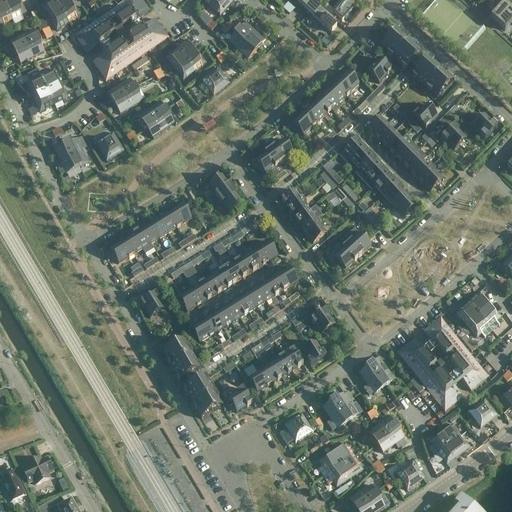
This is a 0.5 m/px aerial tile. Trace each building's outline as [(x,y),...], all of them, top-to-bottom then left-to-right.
[(20,0),(17,0),(5,6),(14,25),(23,21),(21,16),(27,13),(20,0)] [(52,0),(50,0),(40,7),(48,19),(60,11),(52,0)] [(70,0),(52,0),(60,11),(72,3),(70,0)] [(141,0),(127,0),(126,1),(139,19),(150,12),(141,0)] [(207,0),(204,3),(205,4),(219,16),(220,17),(234,1),(232,0),(207,0)] [(293,0),(304,9),(312,1),(311,0),(293,0)] [(349,0),(345,0),(332,14),(342,22),(356,6),(349,0)] [(490,19),(497,25),(511,9),(500,0),(498,0),(494,6),(498,10),(490,19)] [(139,19),(126,1),(116,8),(128,25),(138,19),(139,19)] [(337,23),(312,1),(304,9),(331,34),(336,28),(334,27),(337,23)] [(72,3),(60,11),(68,23),(80,15),(72,3)] [(5,6),(0,8),(0,26),(12,21),(14,25),(5,6)] [(106,6),(99,9),(102,15),(109,12),(106,6)] [(116,8),(105,15),(118,33),(128,25),(116,8)] [(511,8),(497,25),(504,31),(511,22),(511,8)] [(60,11),(48,19),(56,31),(68,23),(60,11)] [(105,15),(95,22),(107,40),(118,33),(105,15)] [(93,64),(105,82),(168,39),(155,20),(144,28),(145,29),(104,57),(104,56),(93,64)] [(95,22),(84,30),(97,48),(98,48),(97,47),(107,40),(95,22)] [(220,30),(225,35),(233,27),(228,22),(220,30)] [(245,25),(235,35),(243,42),(245,41),(248,44),(250,42),(258,49),(264,42),(265,42),(245,24),(245,25)] [(406,71),(422,53),(396,29),(379,48),(406,71)] [(10,42),(16,55),(25,51),(24,48),(29,46),(27,44),(37,40),(33,31),(33,30),(9,42),(9,43),(10,42)] [(78,34),(74,37),(87,55),(97,48),(84,30),(82,31),(78,34)] [(243,42),(235,35),(229,42),(228,43),(248,61),(249,60),(248,60),(258,49),(250,42),(248,44),(245,41),(243,42)] [(25,51),(16,55),(20,64),(20,65),(44,53),(44,52),(43,52),(37,40),(27,44),(29,46),(24,48),(25,51)] [(188,41),(176,50),(185,61),(197,52),(188,41)] [(176,50),(165,58),(174,70),(185,61),(176,50)] [(206,64),(197,52),(185,61),(194,73),(206,64)] [(148,62),(145,58),(132,67),(135,72),(148,62)] [(428,59),(412,77),(438,101),(455,82),(428,59)] [(379,83),(391,71),(378,60),(367,72),(379,83)] [(185,61),(174,70),(183,81),(194,73),(185,61)] [(217,68),(200,81),(201,82),(213,97),(213,98),(230,85),(217,68)] [(54,70),(40,77),(47,91),(61,84),(54,70)] [(346,74),(334,85),(346,97),(358,86),(346,74)] [(25,84),(32,99),(47,91),(40,77),(25,84)] [(107,93),(107,94),(115,106),(124,101),(123,99),(127,96),(125,94),(135,89),(130,81),(130,80),(107,93)] [(61,84),(47,91),(54,106),(68,99),(61,84)] [(346,97),(334,85),(327,92),(338,104),(346,97)] [(377,97),(384,90),(380,87),(373,93),(377,97)] [(124,101),(115,106),(120,114),(119,114),(120,115),(143,102),(142,101),(135,89),(125,94),(127,96),(123,99),(124,101)] [(47,91),(32,99),(40,113),(54,106),(47,91)] [(338,104),(327,92),(319,98),(331,111),(334,114),(342,107),(338,104)] [(369,105),(377,97),(373,93),(365,101),(369,105)] [(331,111),(319,98),(312,105),(323,118),(331,111)] [(137,117),(138,118),(146,130),(155,124),(154,122),(158,119),(156,117),(165,111),(160,103),(159,102),(137,117)] [(323,118),(312,105),(304,112),(316,125),(323,118)] [(425,130),(437,118),(425,106),(413,118),(425,130)] [(401,111),(397,107),(393,110),(398,115),(401,111)] [(459,112),(454,107),(449,112),(454,117),(459,112)] [(352,114),(356,118),(361,113),(357,109),(352,114)] [(155,124),(146,130),(152,138),(151,138),(152,139),(174,124),(173,123),(165,111),(156,117),(158,119),(154,122),(155,124)] [(402,119),(406,116),(401,111),(398,115),(402,119)] [(304,112),(293,123),(304,136),(316,125),(304,112)] [(449,122),(454,117),(449,112),(444,118),(439,123),(444,128),(449,123),(449,122)] [(99,125),(105,121),(101,115),(95,119),(99,125)] [(485,140),(497,128),(485,116),(473,129),(485,140)] [(368,129),(375,137),(387,125),(380,117),(368,129)] [(346,127),(351,123),(347,119),(342,123),(346,127)] [(416,126),(411,121),(407,125),(412,129),(416,126)] [(341,132),(346,127),(342,123),(338,128),(341,132)] [(387,125),(375,137),(382,144),(395,132),(387,125)] [(420,130),(416,126),(412,129),(416,134),(420,130)] [(453,151),(465,138),(453,127),(441,139),(453,151)] [(395,132),(382,144),(390,152),(402,140),(395,132)] [(331,141),(335,137),(332,133),(327,137),(331,141)] [(95,145),(106,163),(124,152),(113,134),(112,134),(112,135),(96,144),(95,145)] [(430,140),(426,136),(422,139),(426,144),(430,140)] [(323,147),(331,141),(327,137),(320,143),(323,147)] [(76,141),(63,147),(68,157),(70,156),(72,160),(75,158),(79,168),(88,164),(89,164),(82,150),(87,148),(82,138),(77,141),(77,140),(76,140),(76,141)] [(402,140),(390,152),(397,159),(409,147),(402,140)] [(435,145),(430,140),(426,144),(431,148),(435,145)] [(351,161),(364,150),(355,141),(339,156),(347,165),(351,161)] [(282,142),(269,151),(279,165),(292,155),(282,142)] [(55,151),(54,151),(61,165),(56,167),(60,176),(65,174),(66,175),(67,175),(66,174),(79,168),(75,158),(72,160),(70,156),(68,157),(63,147),(55,151)] [(409,147),(397,159),(404,166),(416,154),(409,147)] [(447,153),(442,148),(438,152),(443,156),(447,153)] [(364,150),(351,161),(360,170),(372,159),(364,150)] [(266,175),(279,165),(269,151),(256,161),(266,175)] [(411,173),(423,161),(426,158),(419,151),(416,154),(404,166),(411,173)] [(453,159),(447,153),(443,156),(449,163),(453,159)] [(364,183),(380,168),(372,159),(360,170),(355,174),(364,183)] [(423,161),(411,173),(418,181),(430,169),(423,161)] [(295,170),(292,166),(284,172),(287,176),(295,170)] [(376,188),(388,177),(380,168),(364,183),(372,192),(376,188)] [(442,180),(430,169),(418,181),(430,192),(442,180)] [(332,179),(336,175),(331,170),(327,173),(332,179)] [(280,182),(287,176),(284,172),(277,178),(280,182)] [(330,180),(325,175),(321,179),(326,184),(330,180)] [(341,181),(336,175),(332,179),(337,184),(341,181)] [(209,187),(218,200),(232,190),(222,177),(209,187)] [(388,177),(376,188),(384,197),(396,185),(388,177)] [(335,186),(330,180),(326,184),(331,190),(335,186)] [(396,185),(384,197),(392,206),(405,194),(396,185)] [(352,193),(347,187),(343,191),(348,197),(352,193)] [(242,203),(232,190),(218,200),(228,213),(242,203)] [(281,201),(288,212),(302,201),(295,191),(281,201)] [(346,199),(341,193),(337,196),(343,202),(346,199)] [(357,199),(352,193),(348,197),(353,202),(357,199)] [(333,194),(328,197),(333,206),(339,203),(333,194)] [(405,194),(392,206),(403,218),(415,206),(405,194)] [(353,206),(346,199),(343,202),(349,209),(353,206)] [(302,201),(288,212),(296,221),(309,211),(302,201)] [(201,214),(196,205),(191,208),(197,217),(201,214)] [(368,211),(363,205),(359,209),(365,214),(368,211)] [(181,206),(168,214),(177,229),(190,220),(181,206)] [(309,211),(296,221),(303,231),(317,221),(309,211)] [(373,216),(368,211),(365,214),(370,220),(373,216)] [(177,229),(168,214),(159,220),(168,234),(177,229)] [(206,222),(201,214),(197,217),(201,224),(206,222)] [(168,234),(159,220),(150,225),(159,240),(168,234)] [(317,221),(303,231),(312,244),(326,234),(317,221)] [(381,229),(374,222),(370,225),(377,232),(381,229)] [(159,240),(150,225),(142,230),(151,245),(159,240)] [(377,232),(370,225),(366,228),(373,236),(377,232)] [(244,236),(252,231),(249,227),(241,232),(244,236)] [(151,245),(142,230),(133,236),(142,250),(145,255),(154,250),(151,245)] [(370,248),(358,235),(354,230),(344,238),(349,244),(346,246),(358,258),(370,248)] [(237,240),(244,236),(241,232),(235,236),(237,240)] [(133,236),(124,241),(133,256),(142,250),(133,236)] [(187,246),(195,241),(192,236),(184,241),(187,246)] [(223,249),(230,245),(227,240),(221,244),(223,249)] [(110,250),(119,264),(133,256),(124,241),(110,250)] [(223,249),(221,244),(214,248),(217,253),(223,249)] [(267,244),(254,252),(263,267),(276,258),(267,244)] [(346,269),(358,258),(346,246),(335,257),(346,269)] [(254,252),(244,258),(252,273),(263,267),(254,252)] [(203,261),(209,258),(207,253),(200,257),(203,261)] [(241,254),(231,261),(242,279),(252,273),(244,258),(241,254)] [(511,255),(501,266),(502,267),(502,266),(511,275),(511,255)] [(196,265),(203,261),(200,257),(194,261),(196,265)] [(146,259),(143,261),(145,265),(144,266),(147,270),(152,267),(150,263),(149,263),(146,259)] [(231,261),(221,267),(223,271),(232,286),(242,279),(231,261)] [(186,266),(180,270),(183,274),(189,270),(186,266)] [(141,268),(133,273),(135,277),(143,272),(141,268)] [(288,269),(274,278),(283,292),(297,284),(288,269)] [(174,279),(183,274),(180,270),(172,275),(174,279)] [(223,271),(213,277),(222,292),(232,286),(223,271)] [(213,277),(203,284),(212,298),(222,292),(213,277)] [(274,278),(266,283),(274,297),(283,292),(274,278)] [(502,281),(497,286),(500,290),(505,284),(502,281)] [(266,283),(257,288),(266,303),(274,297),(266,283)] [(156,284),(148,289),(151,294),(159,289),(156,284)] [(203,284),(193,290),(201,305),(212,298),(203,284)] [(505,284),(500,290),(503,293),(504,291),(508,288),(505,284)] [(257,288),(248,294),(257,308),(266,303),(257,288)] [(193,290),(179,299),(188,313),(201,305),(193,290)] [(478,316),(490,305),(480,293),(467,304),(478,316)] [(248,294),(240,299),(248,314),(257,308),(248,294)] [(291,304),(298,299),(295,294),(288,300),(291,304)] [(155,295),(141,304),(149,318),(164,309),(155,295)] [(240,299),(231,304),(240,319),(248,314),(240,299)] [(291,304),(288,300),(282,304),(285,308),(291,304)] [(231,304),(222,310),(231,324),(240,319),(231,304)] [(478,316),(467,304),(455,314),(466,327),(478,316)] [(496,322),(501,318),(490,305),(478,316),(492,332),(499,326),(496,322)] [(222,310),(213,315),(222,330),(231,324),(222,310)] [(274,316),(271,312),(266,315),(269,320),(274,316)] [(304,321),(312,316),(309,312),(301,317),(304,321)] [(325,312),(311,322),(321,335),(334,325),(325,312)] [(213,315),(205,321),(214,335),(222,330),(213,315)] [(492,332),(478,316),(466,327),(476,339),(481,334),(485,338),(492,332)] [(296,327),(304,321),(301,317),(293,323),(296,327)] [(440,318),(422,333),(431,344),(432,343),(463,381),(462,382),(471,392),(489,378),(488,377),(441,319),(440,318)] [(191,329),(200,344),(214,335),(205,321),(191,329)] [(257,327),(254,323),(249,327),(252,331),(257,327)] [(240,339),(237,334),(232,338),(235,343),(240,339)] [(274,343),(280,339),(277,334),(271,338),(274,343)] [(267,347),(274,343),(271,338),(265,343),(267,347)] [(201,370),(183,340),(161,352),(180,383),(201,370)] [(414,340),(396,354),(397,355),(397,354),(405,364),(422,351),(423,350),(414,340)] [(325,358),(316,344),(302,353),(311,367),(325,358)] [(215,355),(223,350),(220,346),(212,351),(215,355)] [(254,356),(260,352),(257,348),(251,352),(254,356)] [(294,351),(283,357),(292,372),(302,365),(294,351)] [(422,351),(405,364),(413,374),(430,360),(422,351)] [(246,362),(254,356),(251,352),(243,357),(246,362)] [(283,357),(273,364),(282,378),(292,372),(283,357)] [(379,360),(367,368),(373,377),(375,375),(378,379),(380,378),(386,386),(394,381),(395,381),(379,359),(378,360),(379,360)] [(430,360),(413,374),(421,384),(437,370),(430,360)] [(227,374),(235,369),(232,364),(224,369),(227,374)] [(273,364),(263,370),(272,385),(282,378),(273,364)] [(359,373),(358,374),(367,386),(363,389),(369,398),(373,395),(374,396),(375,395),(374,395),(386,386),(380,378),(378,379),(375,375),(373,377),(367,368),(359,374),(359,373)] [(258,393),(272,385),(263,370),(249,379),(258,393)] [(437,370),(421,384),(428,393),(445,380),(437,370)] [(223,408),(205,377),(184,390),(202,421),(223,408)] [(410,383),(420,393),(424,389),(414,379),(410,383)] [(445,380),(428,393),(436,403),(453,389),(445,380)] [(503,396),(502,397),(511,408),(511,388),(503,396)] [(453,389),(436,403),(444,413),(444,414),(462,399),(454,389),(453,389)] [(243,390),(228,399),(237,413),(251,404),(243,390)] [(343,395),(331,403),(337,412),(339,411),(341,414),(343,413),(349,422),(357,416),(357,417),(358,416),(350,404),(354,401),(348,393),(344,396),(343,394),(342,395),(343,395)] [(480,429),(497,416),(484,400),(468,413),(468,414),(480,428),(480,429)] [(323,408),(322,409),(330,421),(326,424),(332,432),(336,429),(337,431),(338,430),(349,422),(343,413),(341,414),(339,411),(337,412),(331,403),(323,408)] [(301,415),(284,426),(295,444),(296,443),(312,433),(313,433),(319,429),(315,423),(313,420),(307,424),(301,415)] [(389,418),(368,433),(368,434),(377,445),(386,439),(384,437),(388,435),(386,433),(395,426),(389,419),(390,419),(389,418)] [(319,420),(315,423),(319,429),(323,427),(319,420)] [(452,425),(441,434),(449,445),(461,436),(452,425)] [(386,439),(377,445),(382,453),(383,454),(395,445),(398,450),(406,444),(403,440),(404,439),(404,438),(403,438),(395,426),(386,433),(388,435),(384,437),(386,439)] [(428,449),(434,457),(449,445),(441,434),(429,442),(432,446),(428,449)] [(483,445),(488,441),(484,435),(478,439),(483,445)] [(461,436),(449,445),(458,457),(470,448),(461,436)] [(325,437),(319,441),(323,447),(329,443),(325,437)] [(345,444),(332,453),(341,466),(354,457),(345,444)] [(449,445),(434,457),(438,454),(446,466),(458,457),(449,445)] [(318,470),(323,478),(341,466),(332,453),(318,462),(322,467),(318,470)] [(354,457),(341,466),(350,480),(363,471),(354,457)] [(48,475),(53,473),(47,459),(41,462),(40,459),(26,465),(28,468),(22,471),(29,484),(34,482),(36,485),(49,479),(48,475)] [(406,490),(407,491),(424,479),(413,462),(395,474),(396,475),(407,490),(406,490)] [(341,466),(323,478),(328,486),(333,483),(336,489),(350,480),(341,466)] [(3,486),(11,503),(12,503),(14,507),(15,507),(20,505),(20,504),(18,499),(25,496),(20,486),(20,487),(18,483),(19,482),(14,472),(2,478),(5,485),(3,486)] [(371,486),(349,501),(350,501),(356,511),(359,511),(366,507),(365,505),(369,503),(367,501),(376,495),(371,487),(371,486)] [(366,507),(359,511),(378,511),(385,507),(390,504),(384,495),(379,499),(376,495),(367,501),(369,503),(365,505),(366,507)] [(475,511),(463,501),(460,499),(454,506),(448,511),(475,511)] [(56,506),(53,500),(45,505),(49,511),(56,506)] [(77,511),(71,501),(58,509),(59,511),(77,511)]
